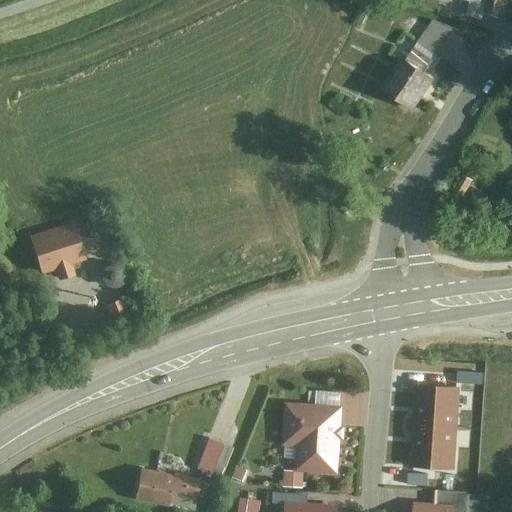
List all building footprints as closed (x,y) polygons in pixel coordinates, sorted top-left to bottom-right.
[(470,6),(449,0),(445,15),(467,21),(470,10),(469,10),(470,6)] [(503,17),(506,0),(471,0),(470,6),(469,10),(470,10),(503,17)] [(426,72),(455,31),(430,24),(405,59),(426,72)] [(377,84),(413,110),(435,79),(426,72),(405,59),(398,54),(377,84)] [(74,226),(30,238),(41,277),(56,273),(58,280),(66,278),(75,275),(73,268),(85,265),(74,226)] [(110,287),(113,288),(117,288),(121,287),(124,284),(126,281),(127,277),(127,273),(125,269),(122,267),(119,265),(115,265),(112,265),(109,266),(107,268),(105,271),(104,273),(104,276),(104,279),(105,282),(107,284),(110,287)] [(110,302),(96,308),(103,324),(117,318),(110,302)] [(458,470),(461,388),(416,386),(412,468),(458,470)] [(345,406),(286,402),(283,444),(301,445),(299,470),(341,472),(345,406)] [(210,435),(196,467),(219,477),(233,444),(210,435)] [(248,470),(236,465),(231,475),(243,481),(248,470)] [(175,473),(142,467),(136,501),(170,507),(173,491),(197,496),(201,475),(175,470),(175,473)] [(436,490),(435,503),(455,503),(454,510),(467,510),(468,490),(436,490)] [(435,503),(414,502),(414,511),(454,511),(454,510),(455,503),(435,503)]
